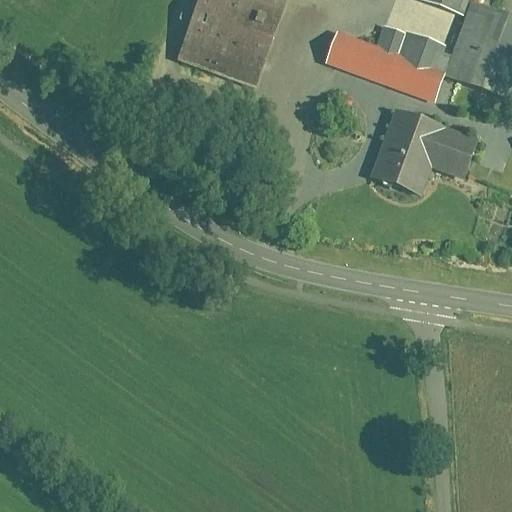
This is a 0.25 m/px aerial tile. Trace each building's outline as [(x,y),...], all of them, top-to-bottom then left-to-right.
[(200,0),(180,55),(258,84),(289,0),(200,0)] [(469,0),(420,0),(463,16),(469,0)] [(449,78),(511,100),(511,17),(476,5),(449,78)] [(408,36),(387,28),(379,50),(400,58),(408,36)] [(379,50),(338,35),(326,66),(433,105),(445,74),(400,58),(379,50)] [(477,143),(398,114),(374,178),(420,195),(429,172),(462,184),(477,143)]
